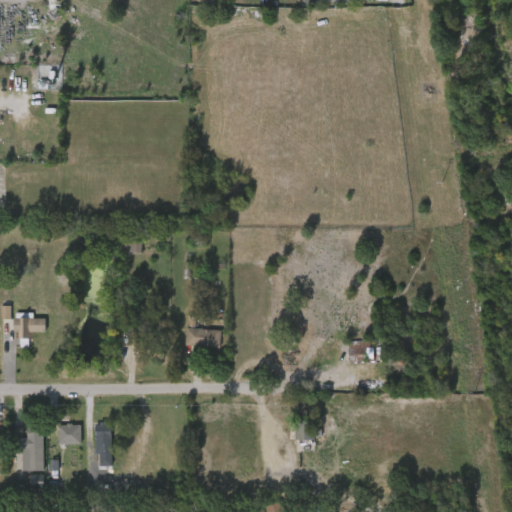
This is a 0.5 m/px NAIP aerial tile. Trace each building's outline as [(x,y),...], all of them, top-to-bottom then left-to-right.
[(125,252),(141,253),(142,237),(126,236),(125,252)] [(45,318),(45,333),(33,333),(33,338),(20,338),(20,329),(12,329),(12,318),(45,318)] [(221,330),(220,348),(185,347),(185,329),(221,330)] [(373,342),(373,362),(348,362),(348,342),(373,342)] [(314,421),(314,440),(295,440),(295,421),(314,421)] [(95,466),(95,424),(111,424),(111,466),(95,466)] [(43,442),(26,442),(26,426),(43,426),(43,442)] [(52,426),(73,426),(73,445),(52,445),(52,426)] [(44,476),(30,475),(30,486),(44,487),(44,476)] [(283,511),(281,502),(265,506),(266,511),(283,511)]
